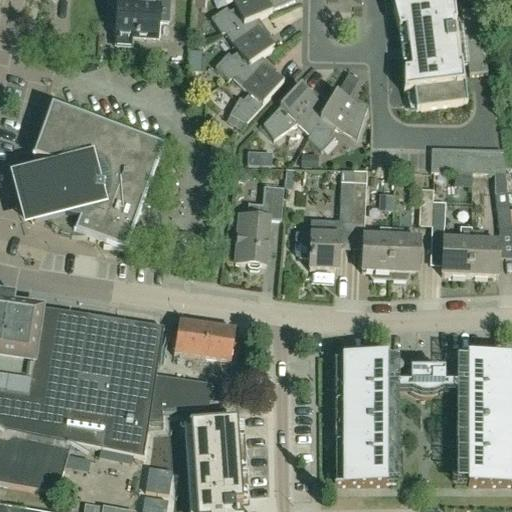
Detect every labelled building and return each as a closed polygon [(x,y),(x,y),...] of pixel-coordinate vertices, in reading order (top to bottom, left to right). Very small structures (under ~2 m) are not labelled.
[(130,0),(130,8),(116,7),(115,23),(110,25),(110,34),(114,36),(113,40),(116,41),(115,51),(130,52),(131,42),(158,43),(159,26),(167,26),(168,0),(130,0)] [(204,10),(204,0),(191,0),(191,10),(204,10)] [(258,22),(258,23),(271,17),(264,0),(230,0),(237,16),(231,18),(226,12),(210,22),(221,38),(224,36),(258,22)] [(398,33),(400,53),(483,43),(478,11),(460,14),(461,23),(456,24),(452,0),(400,0),(402,12),(392,13),(398,33)] [(265,32),(258,23),(258,22),(224,36),(240,59),(234,63),(227,57),(214,71),(228,84),(231,82),(261,61),(273,53),(261,35),(265,32)] [(487,74),(483,43),(400,53),(403,75),(403,95),(413,94),(415,113),(466,107),(461,69),(467,68),(469,77),(487,74)] [(194,67),(195,48),(182,47),(181,66),(194,67)] [(270,69),(261,61),(231,82),(251,101),(246,106),(239,102),(229,118),(245,127),(283,87),(267,73),(270,69)] [(296,128),(309,140),(328,109),(327,108),(317,99),(314,102),(300,89),(262,129),(273,144),(296,128)] [(309,140),(307,143),(320,156),(333,142),(327,136),(331,130),(356,144),(367,110),(356,103),(354,107),(335,96),(327,108),(328,109),(309,140)] [(77,242),(85,241),(103,247),(102,251),(137,254),(139,233),(132,232),(162,152),(51,111),(33,161),(40,164),(36,171),(34,176),(19,179),(33,229),(47,225),(51,228),(50,230),(57,234),(60,235),(59,237),(68,239),(70,239),(70,241),(77,242)] [(229,118),(225,125),(240,133),(245,127),(229,118)] [(210,146),(207,168),(227,171),(230,149),(210,146)] [(430,176),(442,177),(443,153),(431,152),(430,176)] [(443,153),(442,177),(454,177),(454,153),(443,153)] [(454,177),(466,177),(467,153),(454,153),(454,177)] [(467,153),(466,177),(478,178),(479,154),(467,153)] [(479,154),(478,178),(490,178),(490,154),(479,154)] [(502,154),(490,154),(490,178),(505,178),(502,154)] [(249,170),(272,171),(272,156),(257,156),(257,159),(249,159),(249,170)] [(314,171),(314,158),(300,158),(299,171),(314,171)] [(351,227),(354,175),(341,175),(339,227),(351,227)] [(366,176),(354,175),(351,227),(364,228),(366,176)] [(283,193),(263,191),(262,209),(248,208),(246,220),(239,219),(234,268),(247,269),(247,271),(249,273),(256,274),(259,271),(259,270),(264,270),(268,223),(280,225),(283,193)] [(431,231),(432,206),(432,195),(420,194),(418,230),(431,231)] [(511,232),(507,197),(495,197),(500,234),(511,232)] [(444,207),(432,206),(431,231),(443,231),(444,207)] [(294,249),(294,257),(299,262),(309,262),(309,274),(337,275),(339,227),(310,226),(310,238),(295,237),(294,249)] [(469,280),(471,232),(460,231),(459,244),(442,243),(441,279),(469,280)] [(471,232),(469,280),(497,281),(498,245),(483,245),(483,234),(471,234),(471,232)] [(372,282),(389,283),(391,233),(379,233),(379,240),(362,239),(361,275),(370,276),(370,279),(372,282)] [(391,233),(389,283),(405,284),(407,281),(408,278),(417,278),(419,242),(402,241),(402,234),(391,233)] [(0,431),(71,447),(142,462),(148,428),(162,427),(161,417),(209,414),(212,389),(155,380),(163,331),(13,309),(14,298),(0,295),(0,431)] [(175,358),(202,363),(207,330),(180,326),(175,358)] [(235,334),(207,330),(202,363),(230,367),(235,334)] [(324,339),(324,353),(339,353),(340,339),(324,339)] [(511,363),(467,364),(467,490),(511,489),(511,363)] [(333,364),(333,490),(384,490),(385,364),(333,364)] [(409,377),(409,397),(411,398),(413,399),(416,400),(418,400),(421,401),(423,401),(426,401),(428,401),(431,401),(433,400),(436,400),(438,399),(441,398),(443,397),(443,377),(409,377)] [(236,511),(234,424),(190,427),(191,511),(236,511)] [(152,428),(150,436),(161,438),(163,431),(152,428)] [(68,459),(71,447),(0,431),(0,487),(59,498),(65,470),(68,459)] [(150,436),(148,443),(160,446),(161,438),(150,436)] [(148,443),(146,451),(158,454),(160,446),(148,443)] [(146,451),(145,459),(156,462),(158,454),(146,451)] [(426,474),(426,454),(409,453),(409,474),(426,474)] [(68,459),(65,470),(87,475),(89,464),(68,459)] [(145,459),(143,467),(155,469),(156,462),(145,459)] [(143,467),(141,475),(153,477),(155,469),(143,467)]
